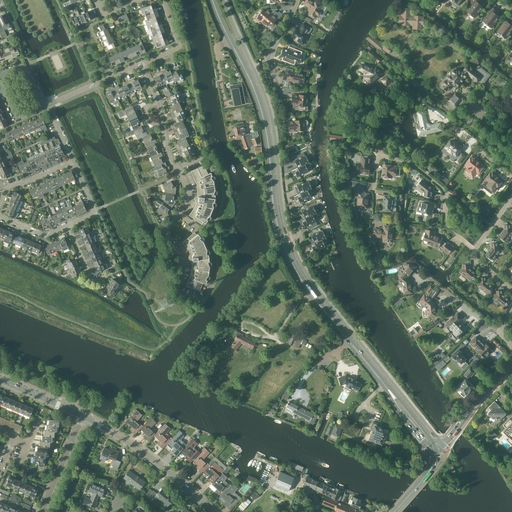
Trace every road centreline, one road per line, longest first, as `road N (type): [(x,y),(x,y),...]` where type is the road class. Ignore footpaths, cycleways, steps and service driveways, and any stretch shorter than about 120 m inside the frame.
road 1 (secondary): [(432,448),(310,293),(282,241)]
road 2 (secondary): [(282,241),(257,98),(212,0)]
road 3 (residential): [(172,249),(166,232),(187,193),(162,125)]
road 4 (tertiary): [(213,511),(110,431)]
road 5 (residential): [(284,114),(267,57),(296,0)]
